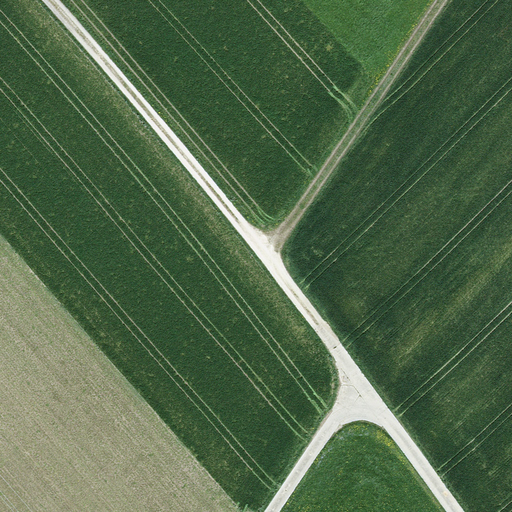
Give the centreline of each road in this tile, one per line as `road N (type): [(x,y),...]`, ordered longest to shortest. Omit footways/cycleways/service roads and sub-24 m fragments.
road 1 (unclassified): [(47,0),(270,261),(454,511)]
road 2 (track): [(270,261),(444,0)]
road 3 (track): [(363,387),(272,511)]
